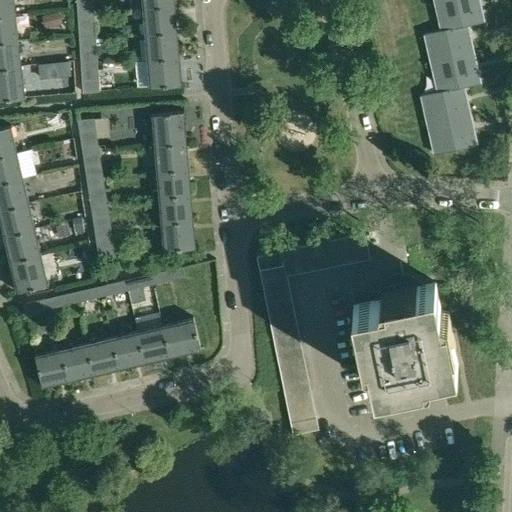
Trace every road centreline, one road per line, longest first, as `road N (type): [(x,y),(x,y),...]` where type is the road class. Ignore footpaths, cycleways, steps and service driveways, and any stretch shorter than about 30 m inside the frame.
road 1 (residential): [(0,389),(16,426),(242,373),(230,214)]
road 2 (residential): [(230,214),(211,0)]
road 3 (residential): [(327,0),(376,196)]
road 4 (residential): [(230,214),(376,196)]
road 5 (residential): [(376,196),(511,200)]
